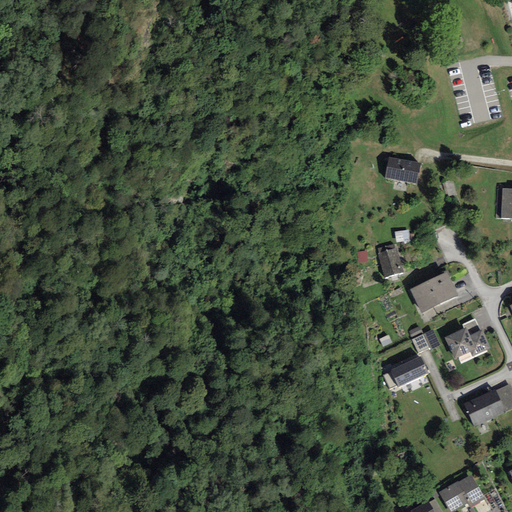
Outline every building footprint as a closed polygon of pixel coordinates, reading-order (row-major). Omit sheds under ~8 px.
[(389,157),(385,178),(417,185),(421,163),(389,157)] [(449,197),(456,195),(452,180),(442,183),(446,195),(448,194),(449,197)] [(511,188),(502,188),(500,219),(511,219),(511,188)] [(395,232),(396,243),(410,241),(408,230),(395,232)] [(379,253),(395,249),(394,245),(378,249),(379,253)] [(378,253),(384,277),(403,272),(397,248),(395,249),(379,253),(378,253)] [(357,251),(358,263),(368,262),(367,251),(357,251)] [(447,272),(410,289),(422,313),(458,296),(447,272)] [(470,335),(480,331),(475,319),(462,325),(464,329),(466,327),(470,335)] [(420,326),(407,332),(410,338),(423,332),(420,326)] [(464,329),(444,338),(454,359),(470,352),(472,356),(490,348),(481,330),(480,331),(470,335),(466,327),(464,329)] [(433,329),(423,333),(431,349),(440,345),(433,329)] [(429,348),(423,334),(412,340),(418,353),(429,348)] [(398,387),(429,373),(421,355),(390,370),(391,372),(397,385),(398,387)] [(389,389),(397,385),(391,372),(382,376),(389,389)] [(496,391),(505,412),(511,409),(511,390),(509,384),(496,391)] [(464,405),(474,427),(505,412),(496,391),(495,390),(464,405)] [(470,508),(485,499),(484,497),(471,475),(458,483),(457,481),(438,492),(450,511),(451,511),(467,503),(470,508)] [(495,490),(484,497),(485,499),(492,510),(503,503),(495,490)] [(442,511),(435,499),(429,503),(434,511),(442,511)] [(434,511),(429,503),(428,501),(409,511),(434,511)]
